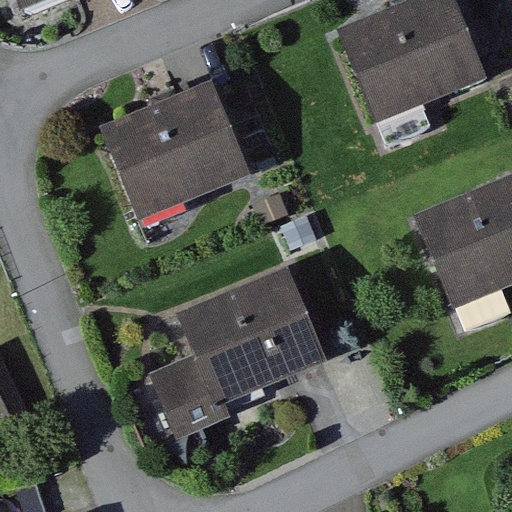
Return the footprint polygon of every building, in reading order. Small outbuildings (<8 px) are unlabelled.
[(75,0),(31,0),(37,15),(75,0)] [(495,71),(463,0),(443,0),(353,39),(387,118),(495,71)] [(262,188),(221,95),(123,137),(164,231),(262,188)] [(511,295),(511,189),(433,224),(472,313),(511,295)] [(332,359),(295,274),(189,320),(227,405),(332,359)]
